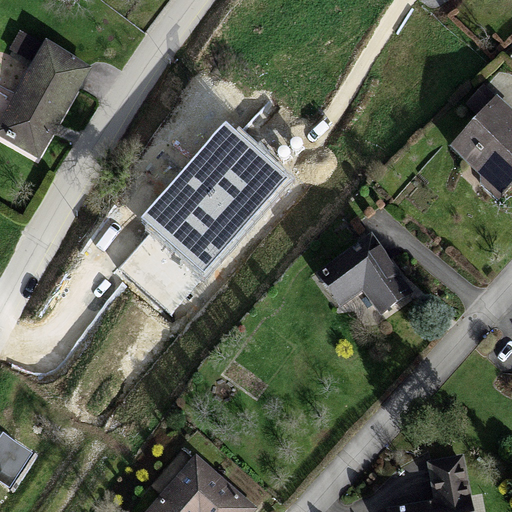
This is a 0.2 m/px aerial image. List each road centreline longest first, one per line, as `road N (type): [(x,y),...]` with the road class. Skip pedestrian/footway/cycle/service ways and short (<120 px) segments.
road 1 (residential): [(195,0),(128,90),(0,310)]
road 2 (residential): [(301,511),(511,279)]
road 3 (residential): [(313,145),(403,0)]
